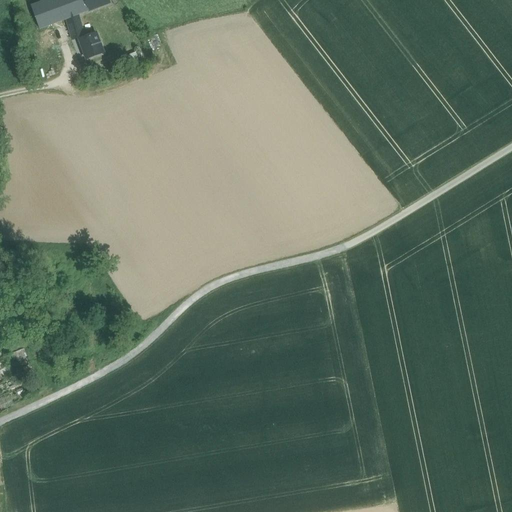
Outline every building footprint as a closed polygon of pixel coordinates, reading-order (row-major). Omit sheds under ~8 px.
[(66,19),(78,15),(72,0),(49,0),(32,6),(40,29),(66,19)] [(88,11),(83,0),(72,0),(78,15),(88,11)] [(107,0),(83,0),(88,11),(109,3),(107,0)] [(128,17),(117,0),(107,0),(109,3),(118,22),(128,17)] [(81,23),(78,15),(66,19),(74,41),(80,39),(80,40),(83,39),(78,24),(81,23)] [(83,39),(80,40),(87,59),(101,54),(95,35),(83,39)] [(38,51),(49,47),(47,39),(35,42),(38,51)] [(136,53),(126,58),(130,67),(140,62),(136,53)] [(29,363),(18,370),(23,378),(34,371),(29,363)] [(0,409),(1,411),(15,404),(13,399),(0,405),(0,409)]
